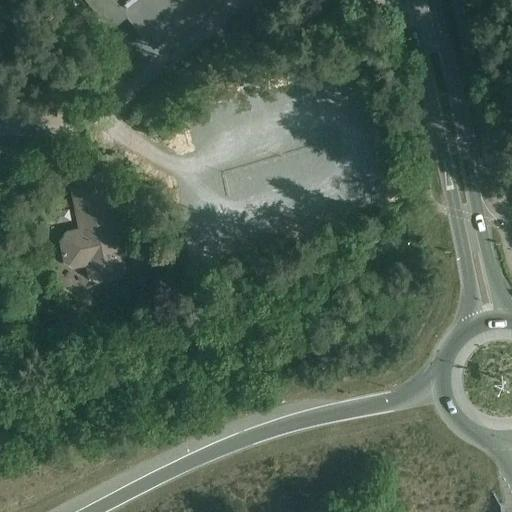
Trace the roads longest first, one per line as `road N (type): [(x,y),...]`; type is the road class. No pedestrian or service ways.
road 1 (track): [(0,415),(355,263),(406,201),(427,198)]
road 2 (motorway): [(439,387),(240,440),(92,511)]
road 3 (secondary): [(403,0),(471,295),(469,327)]
road 4 (secondary): [(511,319),(496,292),(431,0)]
